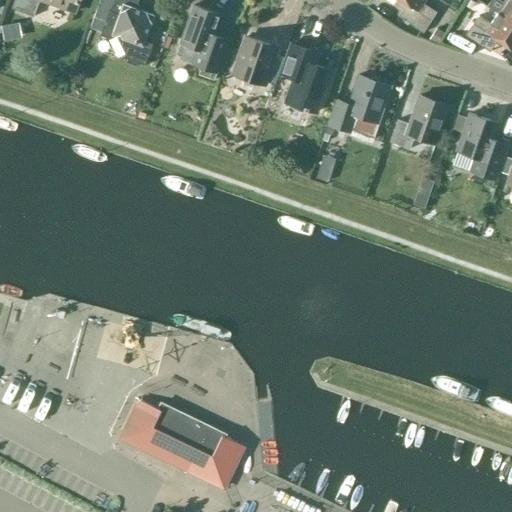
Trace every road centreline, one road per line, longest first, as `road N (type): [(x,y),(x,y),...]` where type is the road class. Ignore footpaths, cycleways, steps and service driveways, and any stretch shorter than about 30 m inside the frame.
road 1 (residential): [(511,88),(390,37),(338,0)]
road 2 (unclassified): [(0,423),(137,495)]
